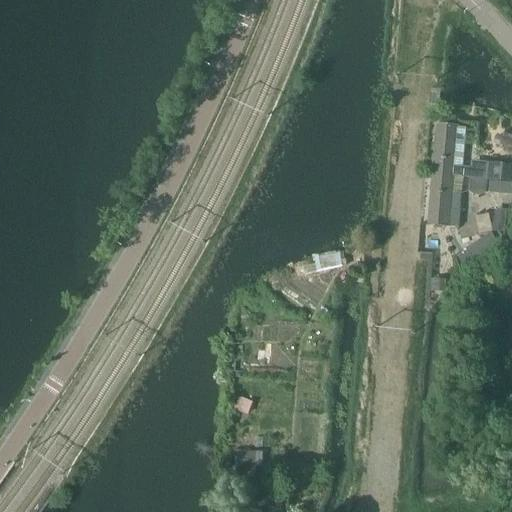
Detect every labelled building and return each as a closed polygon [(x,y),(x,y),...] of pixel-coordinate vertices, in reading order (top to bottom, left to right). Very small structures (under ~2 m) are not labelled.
[(437,126),(433,176),(463,178),(464,170),(453,169),(454,161),(463,162),(466,129),(456,129),(457,127),(437,126)] [(485,180),(511,182),(511,166),(487,164),(485,180)] [(463,178),(433,176),(428,226),(447,228),(449,211),(458,212),(460,195),(451,194),(452,178),(463,179),(463,178)] [(486,194),(487,181),(470,180),(469,193),(474,196),(480,197),(486,194)] [(491,233),(465,250),(473,262),(499,246),(491,233)]
